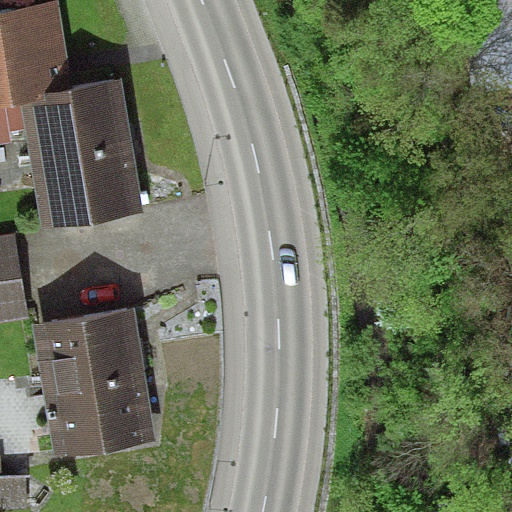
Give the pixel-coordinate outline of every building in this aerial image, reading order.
[(73,88),(59,0),(49,0),(0,8),(0,107),(22,106),(48,101),(46,93),(73,88)] [(511,0),(465,0),(477,90),(511,84),(511,0)] [(48,101),(22,106),(26,129),(42,229),(144,213),(123,80),(73,88),(46,93),(48,101)] [(22,106),(0,107),(0,143),(12,141),(11,131),(26,129),(22,106)] [(0,235),(0,321),(30,316),(15,233),(0,235)] [(135,308),(34,323),(54,456),(155,441),(135,308)] [(0,509),(28,509),(27,475),(2,475),(2,454),(0,454),(0,509)]
